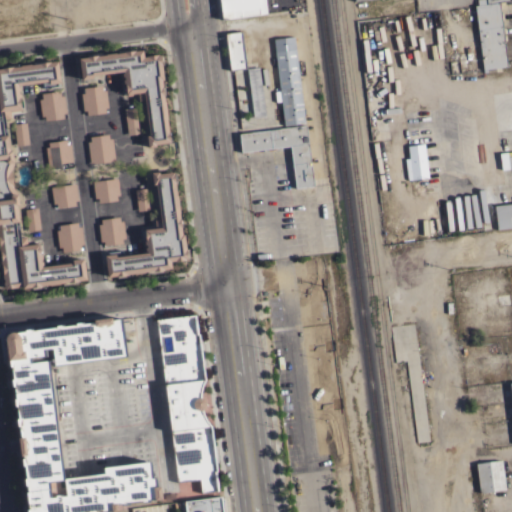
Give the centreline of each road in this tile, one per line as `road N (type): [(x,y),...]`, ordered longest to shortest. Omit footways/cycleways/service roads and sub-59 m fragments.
road 1 (primary): [(190,0),(225,281)]
road 2 (primary): [(255,511),(225,281)]
road 3 (residential): [(225,281),(0,309)]
road 4 (residential): [(0,47),(193,22)]
